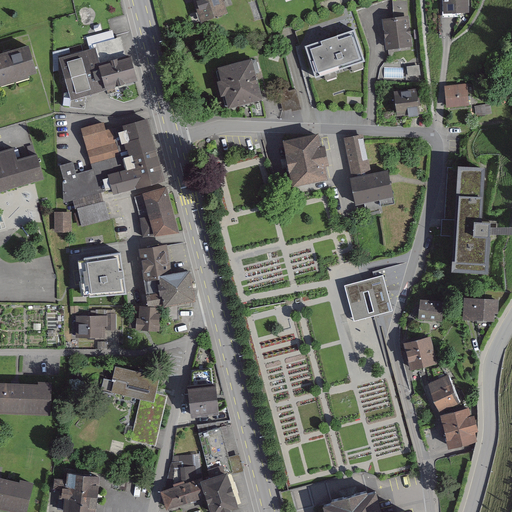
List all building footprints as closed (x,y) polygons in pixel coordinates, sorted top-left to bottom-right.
[(232,0),(194,0),(203,28),(238,18),(232,0)] [(467,0),(445,0),(446,19),(468,18),(467,0)] [(409,18),(385,20),(388,52),(412,50),(409,18)] [(363,59),(354,32),(305,47),(314,75),(363,59)] [(120,34),(95,42),(96,46),(109,88),(145,77),(138,52),(126,56),(120,34)] [(109,88),(96,46),(55,58),(67,98),(109,88)] [(29,47),(0,55),(0,84),(0,85),(1,87),(30,78),(29,76),(37,74),(29,47)] [(419,63),(406,65),(408,78),(421,76),(419,63)] [(253,64),(218,72),(221,84),(216,86),(219,97),(227,95),(231,109),(262,102),(253,64)] [(387,74),(405,74),(405,64),(387,64),(387,74)] [(471,84),(445,88),(448,110),(475,105),(471,84)] [(420,91),(393,94),(396,120),(423,116),(420,91)] [(157,120),(127,126),(128,132),(125,133),(128,147),(134,145),(136,156),(131,157),(134,171),(116,175),(121,194),(172,182),(157,120)] [(110,122),(86,128),(95,170),(88,171),(86,160),(69,164),(72,179),(66,180),(71,200),(111,191),(107,173),(130,168),(121,129),(112,131),(110,122)] [(369,136),(349,140),(357,178),(377,173),(369,136)] [(336,137),(299,144),(307,186),(344,179),(336,137)] [(21,146),(0,151),(0,193),(24,186),(33,184),(52,179),(45,155),(25,160),(21,146)] [(503,167),(463,166),(464,169),(460,236),(460,275),(500,276),(501,234),(501,224),(503,167)] [(460,236),(464,169),(447,168),(445,220),(441,220),(440,235),(460,236)] [(393,170),(350,179),(356,205),(398,196),(393,170)] [(174,188),(135,196),(144,238),(183,229),(174,188)] [(108,198),(80,204),(85,226),(113,219),(108,198)] [(56,208),(57,228),(74,228),(73,207),(56,208)] [(511,224),(501,224),(501,234),(511,235),(511,224)] [(174,243),(142,248),(148,280),(180,274),(174,243)] [(112,264),(83,268),(87,302),(116,298),(112,264)] [(180,274),(148,280),(153,305),(172,302),(173,310),(202,304),(195,270),(180,274)] [(387,277),(350,286),(359,324),(397,315),(387,277)] [(500,296),(467,297),(467,319),(501,319),(500,296)] [(450,303),(424,299),(421,320),(447,324),(450,303)] [(168,307),(143,306),(141,330),(166,332),(168,307)] [(117,315),(77,315),(77,340),(107,340),(107,331),(117,331),(117,315)] [(436,340),(409,346),(414,371),(441,365),(436,340)] [(166,375),(119,364),(111,395),(142,402),(132,441),(156,447),(168,397),(161,395),(166,375)] [(212,369),(189,372),(195,416),(226,412),(223,387),(215,388),(212,369)] [(452,377),(430,388),(441,411),(463,400),(452,377)] [(58,381),(0,378),(0,410),(57,413),(58,381)] [(468,411),(441,418),(449,447),(476,440),(468,411)] [(217,422),(199,427),(212,482),(230,473),(229,456),(217,422)] [(196,454),(174,457),(169,480),(163,481),(166,491),(202,480),(196,454)] [(239,454),(229,456),(230,473),(243,470),(239,454)] [(64,474),(52,473),(51,488),(57,488),(55,510),(72,511),(97,511),(98,508),(100,487),(99,484),(100,472),(95,470),(65,467),(64,474)] [(0,504),(26,510),(34,478),(21,475),(20,478),(0,473),(0,504)] [(212,482),(209,482),(214,498),(214,511),(240,503),(230,473),(212,482)] [(166,491),(163,491),(170,511),(214,498),(209,482),(208,478),(202,480),(166,491)] [(331,495),(322,498),(325,511),(384,511),(382,502),(377,483),(368,485),(368,482),(330,492),(331,495)]
